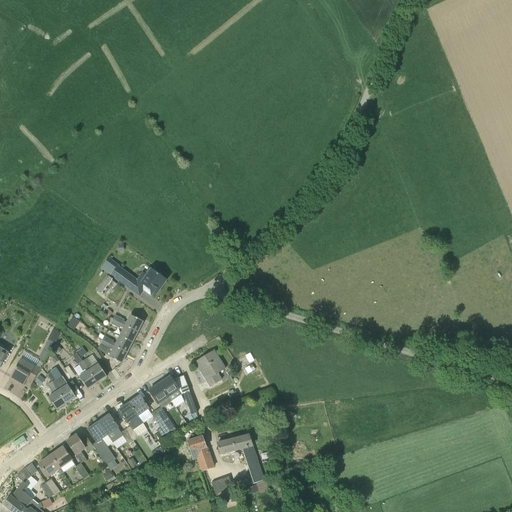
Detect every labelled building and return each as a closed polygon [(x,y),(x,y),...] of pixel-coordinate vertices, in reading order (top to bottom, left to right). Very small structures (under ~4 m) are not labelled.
[(137,279),(118,265),(108,258),(100,268),(110,276),(111,275),(139,296),(143,290),(149,295),(152,291),(156,294),(166,280),(150,269),(146,275),(142,272),(137,279)] [(116,284),(111,281),(113,279),(106,274),(95,290),(101,295),(102,293),(105,295),(110,289),(112,290),(116,284)] [(113,320),(138,332),(143,322),(130,315),(127,322),(115,315),(113,320)] [(80,322),(73,317),(66,325),(74,331),(80,322)] [(133,343),(138,332),(113,320),(110,324),(115,326),(112,332),(119,336),(133,343)] [(48,340),(49,340),(54,343),(55,344),(60,333),(53,329),(48,340)] [(127,353),(133,343),(119,336),(116,344),(113,343),(114,341),(104,336),(102,341),(127,353)] [(43,350),(48,353),(54,343),(49,340),(43,350)] [(122,364),(127,353),(102,341),(100,344),(112,351),(109,357),(122,364)] [(57,355),(62,350),(56,344),(51,348),(57,355)] [(0,367),(3,362),(5,363),(10,355),(8,353),(9,353),(0,347),(0,367)] [(87,354),(83,348),(77,352),(77,353),(80,358),(87,354)] [(218,373),(226,369),(214,350),(195,362),(210,387),(222,380),(218,373)] [(82,361),(80,358),(77,353),(73,356),(79,365),(74,369),(88,390),(97,383),(82,361)] [(245,356),(249,364),(254,361),(250,353),(245,356)] [(92,365),(87,358),(87,359),(82,361),(97,383),(107,377),(97,362),(92,365)] [(24,386),(26,381),(32,384),(41,369),(36,366),(35,367),(21,359),(10,378),(24,386)] [(61,376),(56,379),(51,372),(47,375),(52,382),(66,404),(76,397),(61,376)] [(172,380),(170,377),(160,384),(172,402),(182,394),(184,393),(190,391),(183,375),(172,380)] [(40,376),(35,382),(40,386),(45,380),(40,376)] [(57,410),(66,404),(52,382),(48,385),(53,395),(48,398),(57,410)] [(159,405),(161,407),(162,408),(172,402),(160,384),(149,392),(159,406),(159,405)] [(189,406),(194,404),(190,391),(184,393),(189,406)] [(139,417),(149,410),(140,396),(129,403),(139,417)] [(143,423),(139,417),(129,403),(118,411),(128,425),(129,424),(131,428),(126,431),(133,441),(138,438),(133,430),(143,423)] [(162,408),(161,407),(156,411),(164,422),(169,430),(174,426),(162,408)] [(159,426),(164,422),(156,411),(151,414),(159,426)] [(119,429),(109,415),(98,422),(113,443),(123,436),(129,445),(133,441),(126,431),(122,434),(119,429)] [(107,447),(113,443),(98,422),(88,430),(96,442),(92,445),(94,449),(95,449),(106,465),(116,459),(107,447)] [(169,430),(164,422),(159,426),(161,428),(157,431),(162,438),(171,433),(169,430)] [(86,436),(80,440),(77,435),(66,442),(81,464),(86,460),(81,451),(85,448),(88,453),(94,449),(92,445),(86,436)] [(253,447),(251,447),(248,436),(217,444),(220,455),(242,450),(254,484),(265,481),(253,447)] [(206,448),(203,437),(187,442),(193,460),(198,458),(202,472),(208,470),(213,468),(206,448)] [(75,465),(72,460),(63,447),(51,456),(60,468),(63,473),(75,465)] [(161,447),(155,450),(158,456),(164,453),(161,447)] [(48,477),(60,468),(51,456),(39,464),(48,477)] [(127,462),(132,469),(137,465),(133,458),(127,462)] [(111,471),(118,466),(114,461),(107,466),(111,471)] [(89,476),(82,466),(81,464),(75,468),(77,469),(84,480),(89,476)] [(31,477),(25,469),(18,478),(24,482),(31,477)] [(106,482),(113,478),(110,472),(106,474),(103,476),(106,482)] [(127,476),(120,480),(125,488),(131,484),(127,476)] [(229,477),(211,483),(215,495),(233,488),(229,477)] [(55,496),(60,492),(51,479),(46,483),(51,491),(54,495),(55,496)] [(277,479),(270,481),(273,490),(280,488),(277,479)] [(24,492),(29,486),(24,482),(11,498),(10,497),(3,505),(9,510),(24,492)] [(252,486),(252,485),(244,488),(247,495),(255,492),(252,486)] [(11,511),(26,511),(35,502),(24,492),(9,510),(11,511)] [(41,503),(38,504),(35,502),(26,511),(43,511),(40,509),(43,508),(41,503)]
